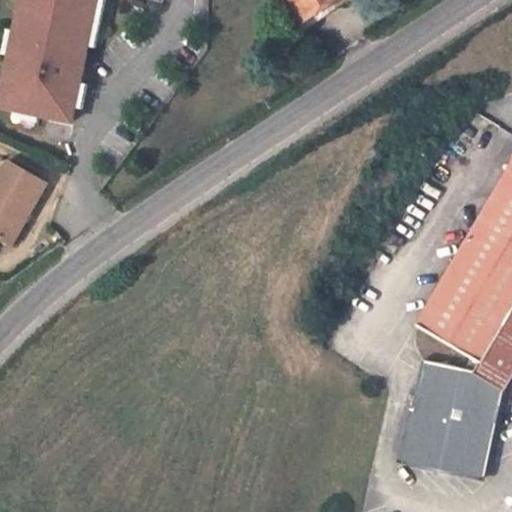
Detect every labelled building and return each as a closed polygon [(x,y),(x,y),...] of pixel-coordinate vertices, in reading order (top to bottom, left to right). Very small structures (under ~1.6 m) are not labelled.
[(23,0),(1,109),(73,124),(99,0),(23,0)] [(289,0),(294,7),(305,23),(340,0),(289,0)] [(280,16),(295,39),(309,30),(305,23),(294,7),(280,16)] [(0,169),(0,168),(0,240),(3,242),(16,249),(48,184),(9,163),(0,169)] [(483,365),(511,316),(511,170),(419,327),(475,360),(483,365)] [(430,205),(420,198),(407,218),(418,224),(430,205)] [(511,316),(483,365),(479,372),(505,378),(511,379),(511,316)] [(479,372),(483,365),(475,360),(467,370),(479,372)] [(467,370),(425,362),(402,465),(482,481),(505,378),(479,372),(467,370)]
